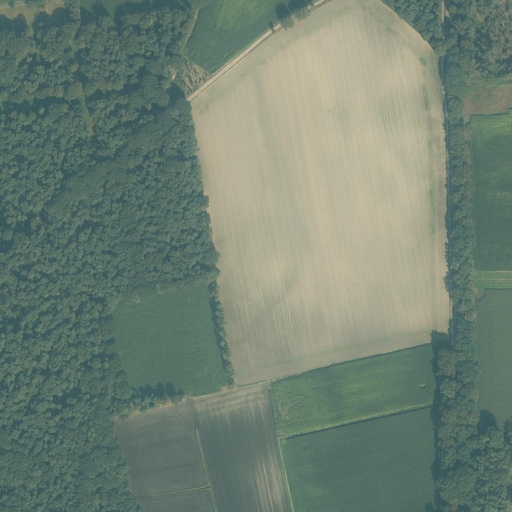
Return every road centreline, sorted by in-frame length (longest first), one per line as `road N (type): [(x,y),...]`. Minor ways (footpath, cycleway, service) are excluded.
road 1 (track): [(447,0),(458,511)]
road 2 (track): [(321,0),(271,30),(0,248)]
